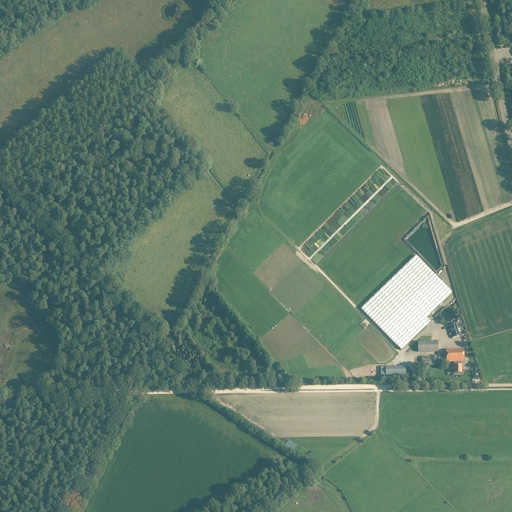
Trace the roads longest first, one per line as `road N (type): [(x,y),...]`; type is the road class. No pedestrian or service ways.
road 1 (track): [(134,390),(453,386)]
road 2 (tertiary): [(511,148),(479,0)]
road 3 (track): [(134,390),(70,511)]
road 4 (track): [(0,404),(134,390)]
